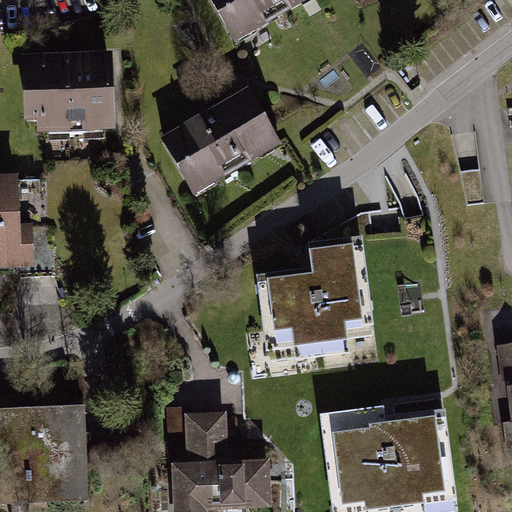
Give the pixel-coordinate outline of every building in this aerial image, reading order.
[(201,0),(226,45),(308,0),(201,0)] [(26,67),(28,143),(116,141),(113,64),(26,67)] [(240,89),(153,138),(187,196),(273,147),(240,89)] [(11,180),(0,180),(0,266),(31,266),(30,224),(13,225),(11,180)] [(288,352),(289,364),(346,357),(344,343),(372,340),(359,242),(301,250),(305,282),(254,289),(263,355),(288,352)] [(499,462),(511,460),(511,345),(492,348),(500,426),(495,427),(499,462)] [(377,406),(310,413),(321,511),(453,511),(443,415),(379,423),(377,406)] [(167,511),(268,511),(266,468),(222,470),(220,419),(184,421),(183,409),(163,410),(167,511)] [(0,417),(0,506),(83,502),(79,413),(0,417)]
